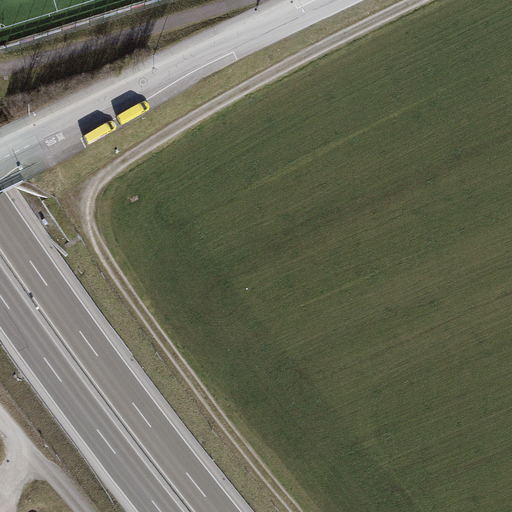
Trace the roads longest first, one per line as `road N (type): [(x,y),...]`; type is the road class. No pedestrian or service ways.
road 1 (track): [(292,511),(96,246),(85,208),(93,181),(131,150),(421,0)]
road 2 (motorway): [(220,511),(0,213)]
road 3 (residential): [(0,158),(315,0)]
road 4 (motorway): [(0,296),(160,511)]
